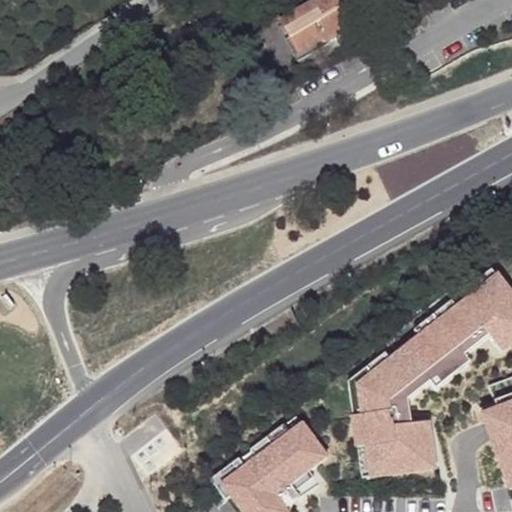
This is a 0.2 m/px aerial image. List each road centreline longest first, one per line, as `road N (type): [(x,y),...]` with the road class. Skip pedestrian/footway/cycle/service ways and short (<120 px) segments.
road 1 (primary): [(89,412),(176,346),(511,152)]
road 2 (residential): [(485,0),(165,173),(154,211)]
road 3 (motorway): [(325,161),(259,193),(0,272)]
road 4 (primary): [(511,94),(325,161)]
road 5 (residential): [(0,106),(156,0)]
road 6 (primary): [(325,161),(154,211)]
road 7 (primary): [(154,211),(0,254)]
